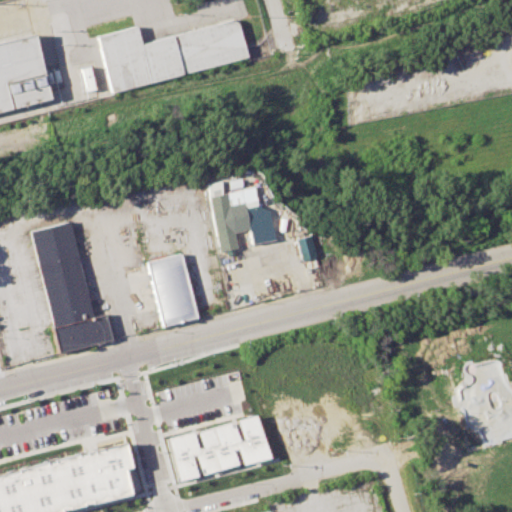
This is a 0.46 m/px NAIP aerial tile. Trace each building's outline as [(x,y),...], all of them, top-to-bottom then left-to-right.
[(95,36),(133,26),(138,44),(228,19),(234,21),(243,55),(111,92),(95,36)] [(0,42),(31,34),(47,98),(0,109),(0,42)] [(93,89),(87,66),(78,68),(85,91),(93,89)] [(209,196),(227,192),(230,205),(245,201),(251,229),(236,232),(240,248),(222,252),(209,196)] [(27,230),(66,221),(90,317),(103,313),(109,339),(56,352),(27,230)] [(319,256),(314,235),(299,239),(305,260),(319,256)] [(145,262),(180,253),(196,318),(161,326),(145,262)] [(170,435),(182,484),(277,460),(265,411),(170,435)] [(0,511),(0,471),(133,438),(147,493),(69,511),(0,511)]
